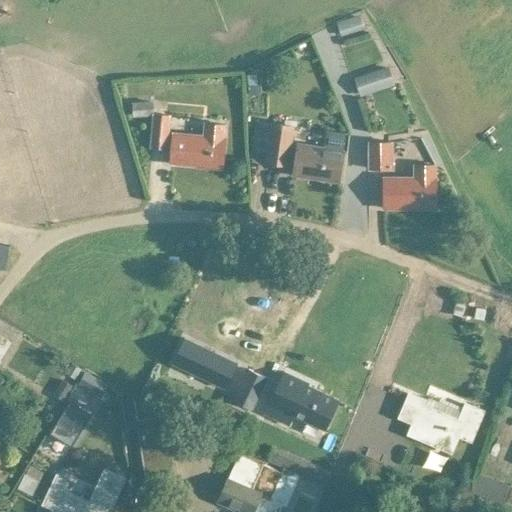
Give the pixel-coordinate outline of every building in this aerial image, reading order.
[(352,23),(358,40),(381,33),(376,16),(352,23)] [(388,65),(353,77),(359,96),(394,84),(388,65)] [(133,116),(154,115),(153,102),(133,104),(133,116)] [(170,116),(154,115),(151,147),(167,148),(170,116)] [(257,120),(252,150),(269,153),(267,162),(288,165),(293,126),(257,120)] [(173,133),(171,164),(222,168),(225,138),(224,137),(225,125),(205,123),(204,136),(173,133)] [(298,144),(293,174),(296,175),(306,176),(339,181),(346,135),(326,132),(324,148),(298,144)] [(392,143),(370,143),(370,169),(392,169),(392,143)] [(384,177),(384,208),(436,208),(436,177),(435,177),(435,165),(415,165),(415,177),(384,177)] [(412,302),(387,362),(409,372),(428,327),(444,334),(457,303),(440,296),(433,311),(412,302)] [(0,361),(15,370),(30,346),(9,334),(0,349),(0,361)] [(184,338),(173,362),(226,387),(237,363),(184,338)] [(249,369),(234,400),(252,409),(267,377),(249,369)] [(339,400),(308,385),(309,384),(283,372),(269,402),(325,429),(339,400)] [(92,390),(117,400),(124,385),(99,375),(92,390)] [(78,401),(87,389),(77,382),(68,394),(78,401)] [(451,451),(458,434),(471,439),(483,411),(466,404),(462,413),(426,397),(424,400),(410,394),(400,418),(412,423),(408,433),(419,437),(451,451)] [(139,434),(163,431),(162,421),(138,424),(134,402),(123,404),(128,436),(139,434)] [(174,491),(169,455),(173,455),(170,430),(163,431),(139,434),(147,495),(174,491)] [(279,511),(282,506),(286,507),(291,496),(274,489),(282,472),(263,464),(252,489),(228,479),(220,499),(230,504),(229,506),(238,510),(239,507),(249,511),(279,511)] [(57,475),(44,504),(60,511),(102,511),(103,510),(107,511),(123,478),(105,470),(90,503),(63,490),(68,480),(57,475)] [(31,495),(38,480),(23,473),(16,488),(31,495)] [(488,497),(511,506),(511,481),(496,476),(488,497)]
